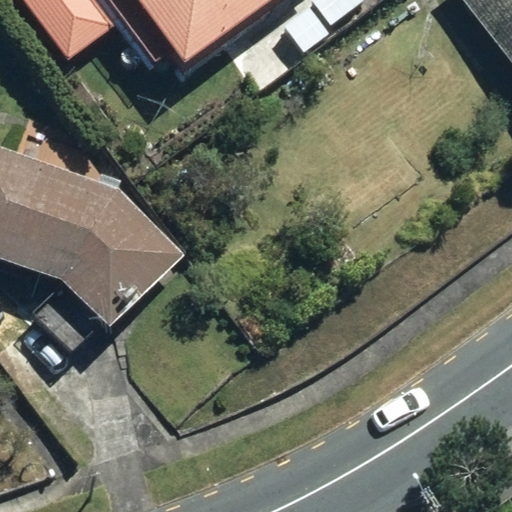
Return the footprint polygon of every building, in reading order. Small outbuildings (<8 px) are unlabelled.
[(0,0),(60,78),(110,38),(92,14),(107,3),(104,0),(0,0)] [(309,0),(108,0),(174,93),(287,14),(292,21),(313,6),(309,0)] [(353,0),(326,0),(310,14),(277,38),(301,67),(328,44),(326,42),(363,11),(353,0)] [(511,0),(458,0),(447,10),(511,83),(511,0)] [(110,205),(0,169),(0,282),(48,299),(101,351),(181,270),(110,205)]
